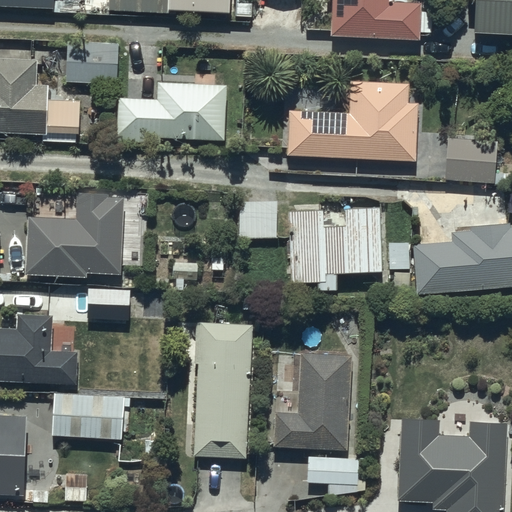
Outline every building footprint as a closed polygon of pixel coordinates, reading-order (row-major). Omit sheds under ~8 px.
[(171,0),(112,0),(113,8),(171,9),(171,0)] [(233,0),(171,0),(171,9),(233,11),(233,0)] [(395,0),(332,0),(333,36),(423,38),(423,31),(432,31),(432,10),(421,10),(421,2),(396,2),(395,0)] [(511,0),(476,0),(475,30),(511,31),(511,0)] [(121,42),(70,40),(69,80),(120,82),(121,42)] [(0,132),(51,133),(51,130),(82,131),(83,99),(51,99),(51,85),(39,85),(39,57),(0,56),(0,132)] [(350,110),(291,107),(289,154),(417,160),(419,101),(409,101),(410,82),(351,79),(350,110)] [(159,96),(119,94),(117,142),(164,144),(165,137),(227,140),(229,84),(159,81),(159,96)] [(498,141),(449,137),(446,178),(494,182),(498,141)] [(77,217),(32,216),(30,273),(87,275),(87,271),(123,273),(126,197),(109,196),(109,192),(78,191),(77,217)] [(278,200),(238,201),(239,238),(279,237),(278,200)] [(324,207),(289,209),(293,281),(319,280),(320,291),(339,290),(338,271),(384,269),(381,205),(346,207),(346,217),(336,218),(337,224),(325,224),(324,207)] [(454,239),(414,243),(420,294),(511,283),(511,223),(511,220),(470,225),(471,229),(453,231),(454,239)] [(410,237),(388,237),(387,265),(409,265),(410,237)] [(132,290),(91,288),(89,333),(131,335),(132,290)] [(19,327),(0,325),(0,380),(77,384),(78,350),(52,349),(54,314),(20,313),(19,327)] [(247,455),(252,323),(197,321),(196,364),(201,364),(198,454),(247,455)] [(298,410),(274,409),(273,445),(349,446),(351,352),(299,351),(298,410)] [(128,394),(57,390),(55,433),(126,437),(128,394)] [(32,414),(0,413),(0,491),(28,493),(32,414)] [(439,418),(403,417),(400,499),(434,500),(434,508),(447,509),(446,511),(505,511),(509,423),(470,421),(469,435),(439,434),(439,418)] [(310,455),(310,458),(309,482),(329,482),(329,490),(364,491),(365,457),(310,455)]
